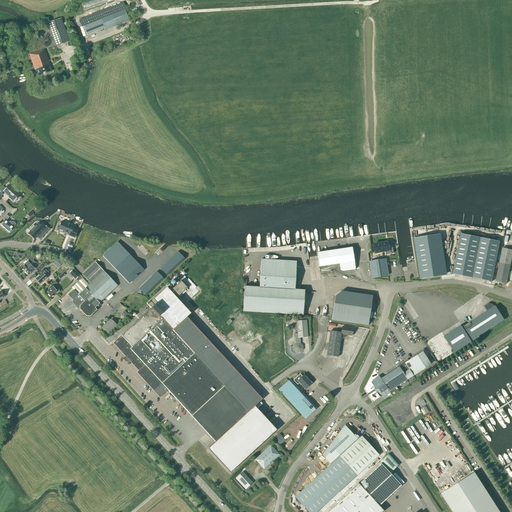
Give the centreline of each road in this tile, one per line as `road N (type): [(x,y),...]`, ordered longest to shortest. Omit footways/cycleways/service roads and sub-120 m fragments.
road 1 (secondary): [(227,511),(45,314),(34,312)]
road 2 (unclassified): [(351,398),(393,287),(460,282),(511,297)]
road 3 (track): [(147,16),(377,0)]
road 4 (unclassified): [(435,511),(373,416),(351,398)]
road 5 (unclassified): [(280,511),(293,471),(351,398)]
